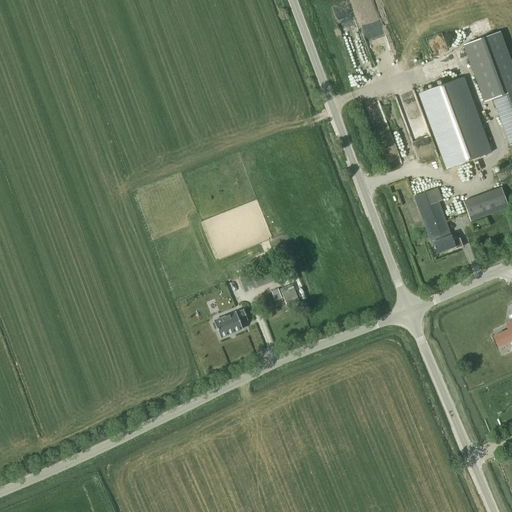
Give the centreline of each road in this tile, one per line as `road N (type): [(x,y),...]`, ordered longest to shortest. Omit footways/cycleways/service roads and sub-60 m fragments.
road 1 (unclassified): [(0,489),(410,311)]
road 2 (unclassified): [(410,311),(295,0)]
road 3 (unclassified): [(492,511),(410,311)]
